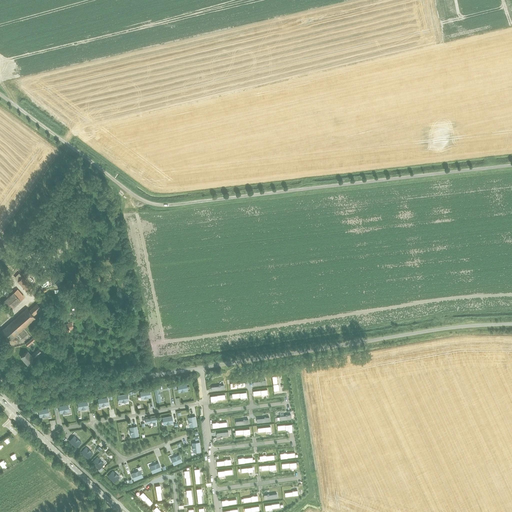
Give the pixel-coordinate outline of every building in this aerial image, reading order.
[(14,292),(3,301),(10,310),(21,300),(20,299),(15,293),(14,292)] [(37,303),(32,308),(28,311),(26,308),(0,330),(0,332),(7,342),(35,318),(33,315),(41,308),(37,303)] [(69,327),(72,326),(71,322),(61,324),(63,333),(70,331),(69,327)] [(32,338),(25,344),(27,346),(34,340),(32,338)] [(27,365),(32,361),(34,359),(33,358),(41,352),(38,349),(31,355),(27,351),(20,357),(27,365)] [(177,385),(178,392),(185,391),(185,387),(187,387),(186,383),(177,385)] [(140,392),(140,395),(143,395),(143,399),(150,397),(149,390),(140,392)] [(127,394),(118,396),(118,399),(120,399),(121,402),(128,401),(127,394)] [(97,399),(98,403),(100,402),(101,406),(108,405),(107,397),(97,399)] [(87,401),(77,403),(78,406),(80,406),(81,409),(88,408),(87,401)] [(67,412),(66,408),(68,408),(68,404),(58,406),(60,413),(67,412)] [(47,416),(46,412),(48,412),(47,408),(38,410),(39,417),(47,416)] [(171,416),(162,417),(163,421),(165,421),(166,424),(173,423),(171,416)] [(193,426),(197,425),(195,416),(188,417),(189,425),(193,424),(193,426)] [(136,426),(129,427),(131,435),(133,434),(133,436),(138,435),(136,426)] [(71,438),(69,441),(76,447),(81,442),(75,437),(73,439),(71,438)] [(192,443),(193,450),(195,450),(195,452),(200,452),(199,442),(192,443)] [(83,449),(80,452),(87,458),(92,453),(87,448),(84,450),(83,449)] [(174,461),(172,461),(173,465),(182,461),(180,454),(173,457),(174,461)] [(97,457),(91,462),(99,469),(101,467),(101,466),(100,465),(102,462),(97,457)] [(158,463),(151,465),(152,467),(150,468),(152,473),(161,470),(158,463)] [(112,471),(107,476),(114,482),(117,480),(115,478),(118,476),(112,471)] [(131,473),(134,480),(142,477),(141,473),(139,474),(138,471),(131,473)] [(143,492),(139,496),(141,498),(142,500),(143,499),(143,500),(144,500),(149,506),(153,502),(143,492)]
